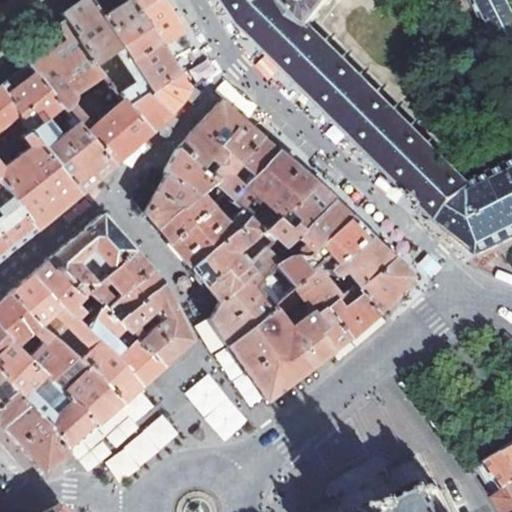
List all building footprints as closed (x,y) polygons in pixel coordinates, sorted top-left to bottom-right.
[(115,88),(126,102),(149,88),(174,72),(171,68),(158,45),(157,46),(145,25),(120,42),(99,15),(86,0),(76,0),(57,16),(60,20),(61,20),(71,33),(92,59),(112,46),(133,76),(115,88)] [(136,10),(152,0),(121,0),(122,1),(99,15),(120,42),(145,25),(136,10)] [(157,46),(158,45),(170,38),(180,32),(161,2),(160,0),(152,0),(136,10),(145,25),(157,46)] [(421,208),(476,257),(511,239),(511,165),(472,186),(458,173),(460,170),(456,166),(454,168),(434,149),(436,146),(433,143),(431,145),(417,131),(419,129),(416,126),(413,128),(400,114),(402,113),(399,109),(398,111),(384,98),(385,95),(382,92),(379,94),(366,80),(369,78),(364,74),(362,77),(349,64),(351,61),(347,58),(346,60),(331,46),(334,43),(330,40),(328,43),(313,27),(315,25),(314,24),(329,0),(220,0),(237,25),(404,191),(403,192),(405,194),(405,192),(418,206),(417,207),(419,209),(421,208)] [(511,87),(486,101),(495,119),(511,110),(511,3),(510,0),(472,0),(511,78),(511,87)] [(94,94),(109,81),(92,59),(71,33),(29,66),(62,107),(67,113),(74,97),(73,94),(86,84),(94,94)] [(191,68),(198,86),(219,77),(212,59),(191,68)] [(29,66),(0,88),(0,91),(31,132),(62,107),(29,66)] [(174,72),(149,88),(166,110),(174,103),(179,95),(184,89),(176,76),(174,72)] [(106,109),(81,130),(108,163),(115,157),(147,129),(126,102),(115,88),(109,81),(94,94),(106,109)] [(149,88),(126,102),(147,129),(152,125),(161,117),(167,111),(166,110),(149,88)] [(67,198),(76,191),(44,148),(31,132),(0,91),(0,182),(32,227),(43,218),(55,208),(67,198)] [(218,102),(176,149),(198,169),(207,158),(216,166),(223,173),(214,184),(221,190),(227,196),(232,200),(253,176),(237,162),(260,138),(239,120),(229,111),(218,102)] [(64,119),(70,127),(76,123),(69,114),(64,119)] [(81,130),(76,123),(70,127),(44,148),(76,191),(85,183),(108,163),(81,130)] [(272,148),(260,138),(237,162),(253,176),(275,151),(272,148)] [(164,172),(165,172),(195,198),(200,195),(214,184),(206,177),(198,169),(176,149),(170,160),(164,172)] [(253,195),(270,210),(259,223),(264,227),(267,229),(276,238),(283,245),(293,236),(331,200),(326,196),(313,183),(293,166),(280,154),(275,151),(253,176),(232,200),(229,203),(239,211),(253,195)] [(216,166),(206,177),(214,184),(223,173),(216,166)] [(155,191),(179,211),(195,198),(165,172),(158,187),(155,191)] [(0,253),(32,227),(0,182),(0,253)] [(222,200),(227,196),(221,190),(219,191),(218,195),(222,200)] [(150,222),(156,229),(179,211),(155,191),(146,210),(143,214),(150,222)] [(161,236),(168,244),(211,209),(200,195),(195,198),(179,211),(156,229),(161,236)] [(239,211),(248,219),(250,217),(259,223),(270,210),(253,195),(239,211)] [(295,255),(297,256),(305,255),(350,218),(347,215),(344,213),(331,200),(293,236),(301,245),(298,248),(295,255)] [(189,269),(231,233),(211,209),(168,244),(179,257),(189,269)] [(47,260),(84,295),(93,286),(84,275),(89,271),(84,263),(89,258),(104,276),(131,251),(108,224),(100,214),(74,236),(47,260)] [(248,219),(231,233),(189,269),(196,277),(200,283),(203,286),(224,269),(231,276),(244,265),(233,252),(264,227),(259,223),(250,217),(248,219)] [(290,286),(313,265),(326,254),(333,264),(368,235),(361,228),(353,221),(350,218),(305,255),(297,256),(291,257),(275,268),(290,286)] [(261,251),(276,238),(267,229),(264,227),(233,252),(244,265),(261,251)] [(320,274),(323,279),(330,274),(335,274),(341,270),(351,281),(352,280),(356,285),(391,257),(373,240),(368,235),(333,264),(320,274)] [(84,295),(89,299),(99,290),(102,293),(104,291),(112,300),(146,269),(133,254),(131,251),(104,276),(93,286),(84,295)] [(258,279),(274,266),(261,251),(244,265),(231,276),(224,269),(203,286),(210,294),(217,303),(252,272),(258,279)] [(326,254),(313,265),(320,274),(333,264),(326,254)] [(356,285),(376,311),(380,307),(386,301),(411,276),(391,257),(356,285)] [(29,275),(74,320),(82,313),(74,304),(84,295),(47,260),(35,270),(29,275)] [(313,265),(290,286),(295,292),(312,313),(322,304),(335,294),(323,279),(320,274),(313,265)] [(112,300),(111,302),(123,315),(135,304),(159,284),(153,276),(146,269),(112,300)] [(330,274),(323,279),(335,294),(351,281),(341,270),(335,274),(330,274)] [(217,332),(226,347),(281,293),(283,292),(274,281),(258,294),(254,289),(258,285),(258,279),(252,272),(217,303),(209,318),(212,324),(217,332)] [(7,294),(36,328),(54,311),(65,322),(65,329),(71,336),(80,344),(84,340),(80,337),(86,332),(81,328),(74,320),(29,275),(24,279),(7,294)] [(322,304),(347,338),(369,317),(376,311),(356,285),(352,280),(351,281),(335,294),(322,304)] [(114,323),(160,367),(165,362),(188,342),(168,302),(159,284),(135,304),(123,315),(114,323)] [(281,293),(286,299),(295,292),(290,286),(283,292),(281,293)] [(99,290),(89,299),(100,310),(101,311),(111,302),(112,300),(104,291),(102,293),(99,290)] [(321,358),(329,351),(313,331),(321,325),(312,313),(288,331),(277,316),(289,307),(289,302),(286,299),(281,293),(226,347),(264,401),(274,394),(321,358)] [(34,350),(25,358),(45,377),(47,380),(55,373),(62,367),(71,359),(58,348),(36,328),(7,294),(1,299),(0,299),(0,331),(9,341),(14,346),(23,337),(29,332),(37,341),(37,347),(34,350)] [(114,323),(123,315),(111,302),(101,311),(114,323)] [(313,331),(329,351),(343,340),(347,338),(322,304),(312,313),(321,325),(313,331)] [(96,343),(138,386),(142,383),(160,367),(114,323),(101,311),(100,310),(81,328),(86,332),(96,343)] [(58,348),(71,336),(65,329),(65,322),(54,311),(36,328),(58,348)] [(0,349),(9,341),(0,331),(0,349)] [(96,343),(86,332),(80,337),(84,340),(91,348),(96,343)] [(14,346),(25,358),(34,350),(23,337),(14,346)] [(0,375),(13,391),(18,396),(26,389),(31,389),(45,377),(25,358),(14,346),(9,341),(0,349),(0,375)] [(138,386),(96,343),(91,348),(75,363),(119,402),(124,398),(138,386)] [(75,380),(67,386),(60,393),(92,427),(96,423),(107,413),(119,402),(75,363),(71,359),(62,367),(75,380)] [(60,393),(67,386),(55,373),(47,380),(60,393)] [(184,393),(225,440),(248,420),(208,373),(184,393)] [(47,380),(45,377),(31,389),(26,389),(18,396),(35,415),(60,393),(47,380)] [(0,426),(40,472),(54,460),(66,450),(35,415),(18,396),(13,391),(4,399),(0,402),(0,426)] [(92,427),(60,393),(35,415),(66,450),(68,448),(77,440),(92,427)] [(161,414),(104,464),(121,483),(178,433),(161,414)] [(503,511),(511,511),(511,490),(511,489),(511,488),(511,448),(509,450),(489,464),(483,468),(478,471),(503,511)] [(443,511),(437,500),(439,499),(437,495),(441,494),(438,487),(435,489),(433,488),(431,488),(428,480),(419,484),(421,488),(420,489),(421,491),(405,500),(404,497),(402,498),(400,494),(392,497),(393,499),(389,507),(378,511),(443,511)]
